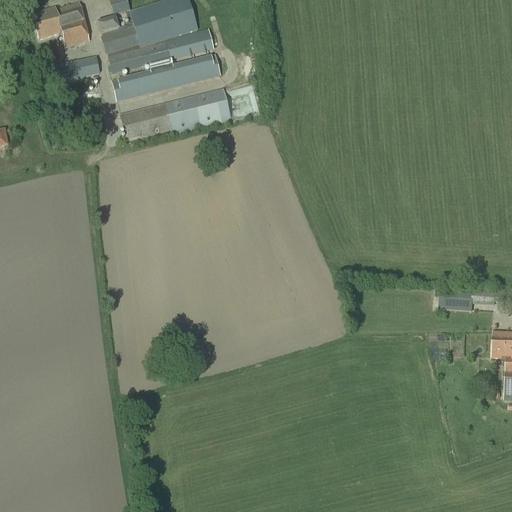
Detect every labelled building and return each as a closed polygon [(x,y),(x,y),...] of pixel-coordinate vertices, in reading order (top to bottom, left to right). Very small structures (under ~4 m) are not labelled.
[(117,31),(99,36),(106,56),(107,60),(109,69),(107,70),(108,76),(111,75),(111,77),(213,51),(208,31),(174,39),(197,31),(187,0),(172,0),(163,3),(125,15),(129,26),(117,30),(117,31)] [(113,0),(108,1),(113,17),(129,13),(125,0),(113,0)] [(64,49),(88,43),(78,4),(55,10),(55,9),(31,15),(38,41),(60,35),(64,49)] [(96,25),(99,36),(117,31),(117,30),(114,20),(96,25)] [(111,82),(116,103),(219,77),(214,57),(111,82)] [(94,60),(43,69),(46,85),(54,83),(66,81),(97,75),(94,60)] [(119,116),(125,142),(169,131),(170,135),(230,121),(223,91),(119,116)] [(439,293),(438,311),(471,313),(472,306),(494,308),(494,304),(504,305),(505,293),(493,292),(493,293),(472,292),(472,295),(439,293)] [(506,361),(505,375),(511,375),(511,336),(493,335),(491,360),(506,361)]
